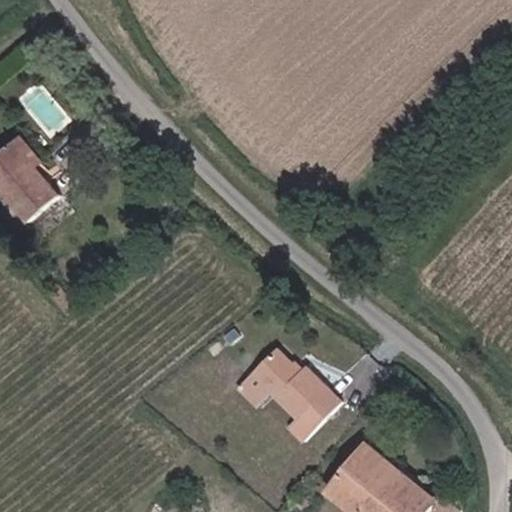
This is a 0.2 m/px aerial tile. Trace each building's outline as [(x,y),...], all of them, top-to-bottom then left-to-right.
[(0,129),(0,149),(37,190),(68,164),(44,137),(50,130),(28,106),(0,129)] [(60,280),(66,287),(79,277),(56,251),(45,261),(60,280)] [(285,380),(299,392),(333,363),(318,349),(312,355),(289,334),(263,360),(285,380)] [(285,380),(263,360),(247,378),(269,397),(285,380)] [(333,363),(299,392),(309,401),(301,411),(318,426),(358,386),(333,363)] [(344,477),(376,502),(384,491),(411,511),(418,511),(439,486),(401,455),(407,447),(383,430),(344,477)] [(389,511),(411,511),(384,491),(376,502),(389,511)]
